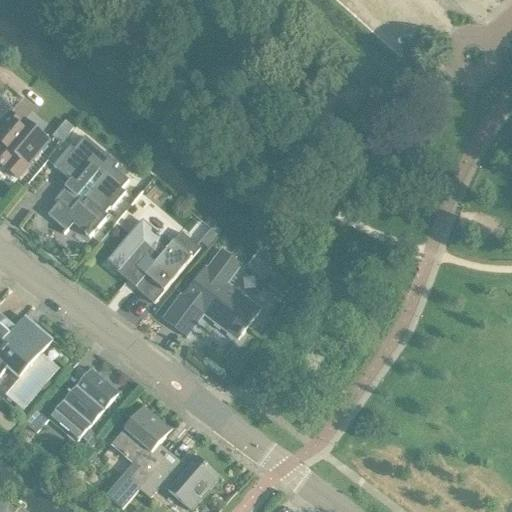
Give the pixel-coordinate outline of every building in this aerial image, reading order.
[(0,126),(12,113),(0,102),(0,126)] [(12,113),(0,126),(0,166),(18,182),(49,145),(24,123),(21,126),(10,117),(13,114),(12,113)] [(121,192),(129,184),(115,172),(118,169),(85,141),(74,154),(71,151),(54,170),(72,185),(55,204),(58,207),(48,219),(67,234),(73,227),(89,241),(108,219),(105,217),(110,210),(112,212),(125,196),(121,192)] [(154,307),(201,252),(182,236),(171,249),(143,224),(106,267),(154,307)] [(238,343),(261,313),(228,287),(242,269),(222,254),(208,273),(205,271),(182,301),(185,303),(171,321),(190,336),(204,317),(238,343)] [(276,277),(268,287),(283,299),(291,289),(276,277)] [(0,380),(8,372),(19,382),(6,397),(24,412),(59,372),(42,357),(53,344),(25,320),(14,332),(0,319),(0,380)] [(26,425),(38,435),(50,420),(78,444),(118,398),(89,374),(58,411),(46,401),(26,425)] [(122,511),(140,492),(170,457),(159,447),(169,436),(141,413),(113,446),(133,464),(104,497),(120,511),(122,511)] [(88,432),(82,439),(90,446),(96,439),(88,432)] [(170,457),(140,492),(151,502),(162,489),(188,511),(198,500),(200,501),(209,491),(207,490),(217,478),(189,454),(180,465),(170,457)]
